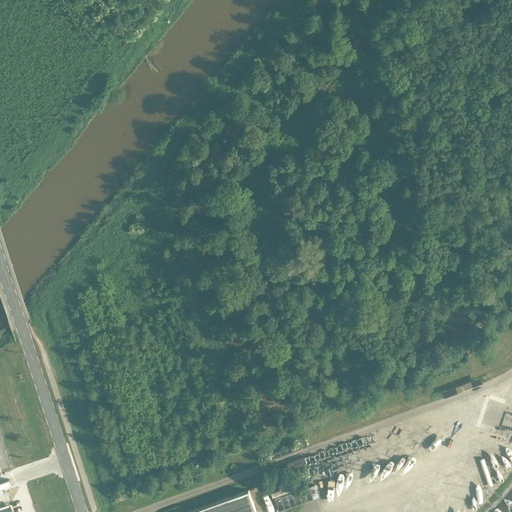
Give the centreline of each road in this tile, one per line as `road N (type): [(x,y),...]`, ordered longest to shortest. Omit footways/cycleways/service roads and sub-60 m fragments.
road 1 (unclassified): [(142,511),(511,371)]
road 2 (tertiary): [(82,511),(0,258)]
